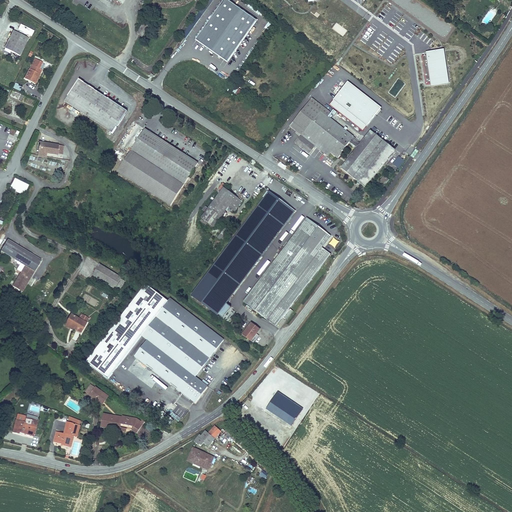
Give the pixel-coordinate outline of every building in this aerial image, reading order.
[(257,21),(226,0),(224,0),(196,41),(228,63),(257,21)] [(156,23),(148,18),(137,33),(144,38),(150,28),(152,26),(153,25),(154,26),(156,23)] [(20,56),(29,38),(14,30),(5,48),(20,56)] [(432,84),(432,83),(436,83),(436,81),(438,81),(439,82),(445,81),(441,50),(430,52),(431,55),(426,55),(422,56),(426,85),(432,84)] [(432,84),(432,86),(450,83),(445,50),(441,50),(445,81),(439,82),(438,81),(436,81),(436,83),(432,83),(432,84)] [(43,62),(35,58),(25,78),(35,83),(42,70),(39,69),(43,62)] [(127,112),(79,80),(79,81),(78,80),(67,95),(69,96),(65,102),(113,134),(127,112)] [(22,86),(15,83),(13,88),(20,91),(22,86)] [(381,109),(347,83),(330,106),(364,131),(381,109)] [(21,94),(12,91),(10,96),(19,100),(21,94)] [(339,159),(357,134),(312,99),(293,125),(304,133),(301,137),(313,147),(317,142),(322,146),(330,152),(339,159)] [(195,162),(144,131),(118,174),(169,205),(195,162)] [(371,132),(341,169),(365,188),(394,151),(371,132)] [(313,147),(301,137),(295,145),(307,155),(313,147)] [(319,151),(322,146),(317,142),(313,147),(319,151)] [(64,146),(39,143),(38,153),(45,154),(62,156),(64,146)] [(326,156),(330,152),(322,146),(319,151),(326,156)] [(398,156),(393,164),(399,169),(405,160),(398,156)] [(386,184),(389,179),(383,176),(380,181),(386,184)] [(29,185),(15,178),(10,189),(23,196),(29,185)] [(222,188),(207,208),(204,207),(202,210),(205,213),(201,218),(202,219),(200,221),(205,225),(207,222),(213,227),(214,226),(217,228),(223,219),(220,217),(228,206),(234,211),(241,201),(222,188)] [(268,194),(195,297),(222,317),(230,306),(227,305),(293,212),(268,194)] [(292,308),(330,254),(321,247),(329,235),(305,218),(245,303),(261,314),(258,318),(265,322),(267,319),(277,327),(284,318),(287,320),(294,310),(292,308)] [(234,227),(228,223),(218,237),(224,242),(234,227)] [(24,249),(8,240),(1,251),(17,261),(24,249)] [(41,260),(24,249),(17,261),(25,265),(13,286),(22,291),(41,260)] [(122,278),(100,264),(93,275),(115,289),(115,288),(119,291),(125,281),(121,279),(122,278)] [(168,301),(146,284),(87,362),(109,378),(141,336),(147,340),(134,357),(195,403),(208,386),(196,377),(224,339),(170,298),(168,301)] [(79,318),(71,314),(65,325),(73,329),(81,333),(89,318),(81,314),(79,318)] [(251,342),(260,329),(251,322),(241,334),(251,342)] [(110,381),(117,386),(121,381),(114,376),(110,381)] [(85,392),(90,395),(95,388),(91,384),(85,392)] [(103,405),(109,396),(96,387),(95,388),(90,395),(103,405)] [(303,410),(278,393),(266,410),(291,427),(303,410)] [(140,423),(135,421),(131,420),(131,418),(121,416),(121,418),(101,413),(98,426),(109,429),(109,424),(120,426),(121,425),(132,429),(131,432),(136,435),(143,424),(141,422),(140,423)] [(16,420),(12,432),(19,434),(20,433),(34,437),(38,421),(37,421),(38,417),(27,414),(27,416),(18,414),(16,420)] [(67,422),(64,433),(64,435),(56,433),(55,441),(64,443),(64,445),(71,447),(73,436),(78,437),(81,425),(80,425),(81,421),(70,417),(68,423),(67,422)] [(208,433),(205,431),(202,436),(200,434),(195,441),(201,446),(204,443),(209,447),(222,432),(214,426),(208,433)] [(214,457),(193,448),(188,461),(209,470),(214,457)] [(264,470),(259,475),(264,480),(269,474),(264,470)]
